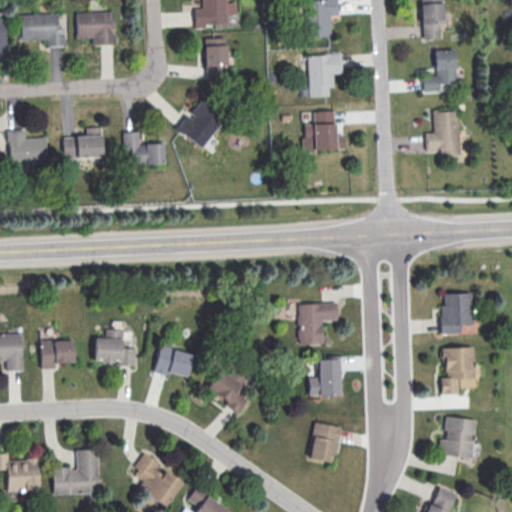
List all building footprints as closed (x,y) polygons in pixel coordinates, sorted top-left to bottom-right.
[(200,0),(201,7),(193,7),(194,25),(226,24),(226,13),(236,13),(236,1),(225,1),(225,0),(200,0)] [(304,0),(306,36),(329,36),(329,14),(337,14),(336,0),(304,0)] [(419,0),(421,38),(439,37),(438,22),(442,22),(440,0),(419,0)] [(91,36),(92,44),(114,43),(113,10),(75,11),(76,37),(91,36)] [(204,37),(205,79),(226,79),(224,36),(204,37)] [(421,91),(454,90),(453,49),(433,49),(433,75),(421,75),(421,91)] [(328,95),(327,86),(332,86),(332,73),(343,73),(342,52),(306,53),(308,96),(328,95)] [(224,118),(200,98),(176,127),(200,147),(224,118)] [(302,149),(343,148),(342,133),(333,134),(332,109),(312,110),(312,122),(301,123),(302,149)] [(432,131),(425,132),(425,150),(437,149),(437,155),(458,155),(457,110),(431,110),(432,131)] [(61,135),(62,158),(101,157),(100,126),(85,126),(86,135),(61,135)] [(23,129),(6,130),(7,161),(45,160),(45,136),(24,136),(23,129)] [(163,142),(138,143),(137,130),(122,131),(122,148),(130,148),(131,164),(164,162),(163,142)] [(441,332),(459,332),(459,324),(471,323),(470,291),(439,292),(441,332)] [(296,302),(297,343),(321,342),(320,319),(336,319),(336,302),(296,302)] [(0,331),(18,331),(20,370),(4,370),(3,359),(0,359),(0,331)] [(134,347),(121,347),(121,337),(92,337),(92,362),(134,362),(134,347)] [(38,339),(39,368),(53,367),(53,363),(71,362),(70,340),(51,341),(51,339),(38,339)] [(192,352),(159,344),(153,369),(185,377),(192,352)] [(441,346),(442,376),(439,376),(439,393),(458,392),(457,385),(473,385),(472,346),(441,346)] [(316,358),(316,375),(307,375),(307,395),(340,394),(340,357),(316,358)] [(235,391),(240,382),(216,369),(206,388),(226,399),(223,405),(237,412),(245,397),(235,391)] [(475,419),(443,415),(439,453),(470,457),(475,419)] [(332,462),(339,426),(314,421),(307,457),(332,462)] [(52,493),(97,492),(96,448),(75,449),(76,466),(51,467),(52,493)] [(5,490),(37,489),(36,457),(6,458),(6,452),(0,451),(0,468),(5,469),(5,490)] [(164,505),(179,482),(156,466),(159,462),(144,452),(130,471),(141,479),(137,486),(164,505)] [(425,511),(449,511),(447,511),(454,491),(435,485),(425,511)] [(223,511),(227,508),(193,487),(186,498),(197,505),(192,511),(223,511)]
